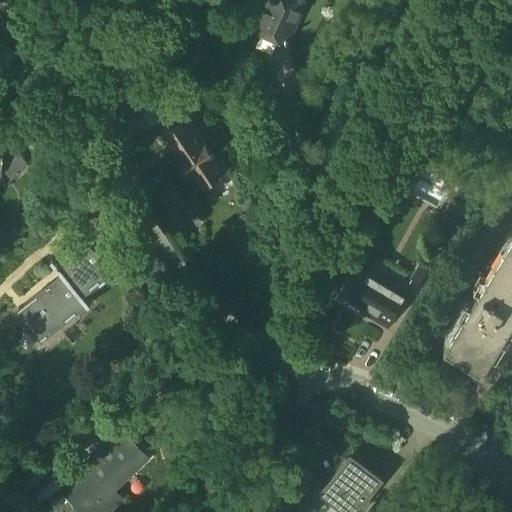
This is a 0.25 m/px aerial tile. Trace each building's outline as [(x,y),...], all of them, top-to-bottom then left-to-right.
[(287,41),(304,0),(264,0),(253,25),(287,41)] [(127,109),(152,93),(137,68),(112,86),(127,109)] [(186,114),(179,102),(167,110),(175,122),(162,130),(176,151),(173,153),(188,174),(194,170),(202,182),(222,168),(215,157),(216,156),(188,113),(186,114)] [(5,132),(0,131),(0,173),(13,175),(29,163),(13,143),(4,142),(5,132)] [(173,183),(158,192),(164,201),(178,191),(173,183)] [(481,363),(511,312),(511,227),(443,340),(481,363)] [(61,272),(17,307),(41,337),(85,302),(87,304),(90,301),(81,290),(109,267),(116,276),(118,274),(88,238),(58,262),(52,254),(49,257),(61,272)] [(428,247),(410,276),(425,285),(443,256),(428,247)] [(387,326),(409,292),(368,266),(348,297),(364,307),(362,309),(387,326)] [(100,511),(105,508),(108,511),(124,497),(114,487),(150,452),(118,419),(98,438),(104,443),(61,485),(86,511),(100,511)] [(321,489),(319,492),(344,511),(353,511),(382,476),(363,461),(359,466),(346,456),(321,489)] [(373,500),(363,511),(384,511),(386,510),(373,500)]
